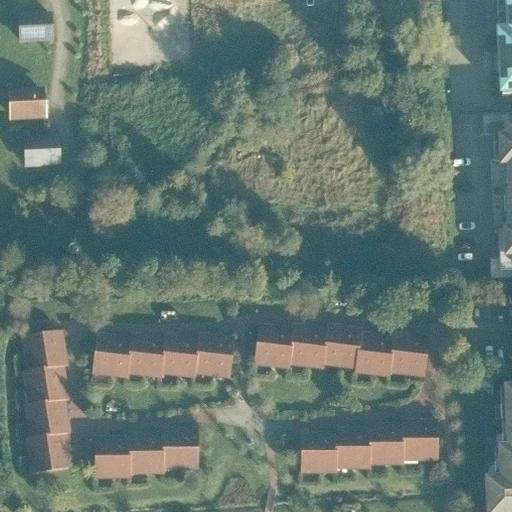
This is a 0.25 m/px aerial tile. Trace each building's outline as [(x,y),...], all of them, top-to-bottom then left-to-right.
[(493,21),(494,44),(511,43),(511,0),(495,0),(496,21),(493,21)] [(19,40),(52,39),(52,19),(19,20),(19,40)] [(511,90),(511,43),(494,44),(496,91),(511,90)] [(10,122),(45,120),(44,92),(8,94),(10,122)] [(511,116),(491,117),(492,161),(504,162),(506,222),(500,222),(501,247),(497,248),(497,262),(511,260),(511,116)] [(57,163),(58,141),(46,140),(24,140),(23,161),(57,163)] [(511,260),(497,262),(497,269),(511,268),(511,260)] [(323,370),(328,332),(294,328),(294,333),(290,371),(323,375),(323,370)] [(355,373),(360,336),(360,332),(328,328),(328,332),(323,370),(355,373)] [(290,371),(294,333),(260,329),(256,370),(289,373),(290,371)] [(28,376),(66,370),(69,370),(64,335),(23,340),(28,376)] [(391,376),(395,340),(360,336),(355,373),(355,377),(390,381),(391,376)] [(423,380),(428,340),(395,336),(395,340),(391,376),(423,380)] [(128,378),(132,341),(98,338),(94,379),(128,382),(128,378)] [(162,378),(166,341),(132,338),(132,341),(128,378),(162,382),(162,378)] [(197,378),(200,342),(166,338),(166,341),(162,378),(196,381),(197,378)] [(230,381),(234,342),(201,338),(200,342),(197,378),(230,381)] [(28,409),(66,404),(70,404),(66,370),(28,376),(23,376),(28,409)] [(484,511),(511,511),(511,382),(500,383),(503,443),(497,443),(498,474),(483,474),(484,511)] [(30,443),(68,438),(71,438),(66,404),(28,409),(26,409),(30,443)] [(438,464),(437,423),(404,424),(404,428),(404,464),(438,464)] [(404,464),(404,428),(370,429),(370,432),(371,468),(404,468),(404,464)] [(371,468),(370,432),(336,432),(336,436),(337,472),(371,472),(371,468)] [(198,433),(164,433),(164,437),(164,473),(198,473),(198,433)] [(337,472),(336,436),(301,436),(302,477),(337,477),(337,472)] [(164,473),(164,437),(130,437),(130,441),(130,477),(165,477),(164,473)] [(32,476),(72,471),(68,438),(30,443),(27,444),(32,476)] [(130,477),(130,441),(96,441),(96,482),(130,482),(130,477)]
